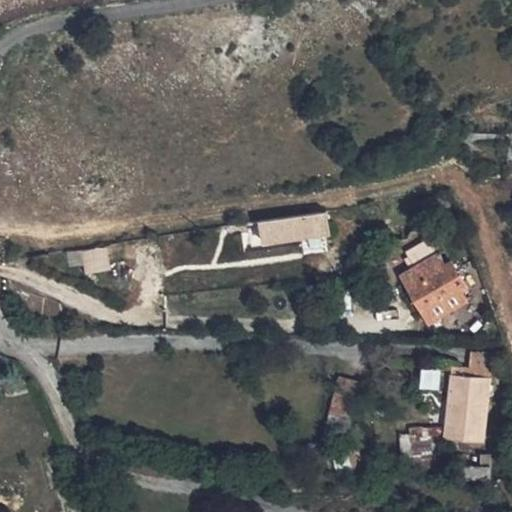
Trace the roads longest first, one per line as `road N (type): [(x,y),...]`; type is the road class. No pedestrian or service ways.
road 1 (residential): [(0,323),(51,381),(85,464),(277,511)]
road 2 (unclassified): [(0,54),(26,29),(224,0)]
